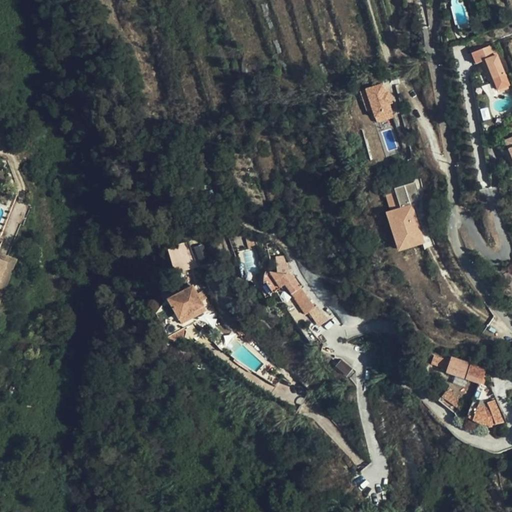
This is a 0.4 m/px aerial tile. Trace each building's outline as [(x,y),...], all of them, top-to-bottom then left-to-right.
[(487,47),(470,54),(474,64),(480,62),(484,72),(488,71),(492,82),(496,91),(508,86),(494,50),(489,52),(487,47)] [(387,92),(384,83),(361,90),(368,111),(373,109),(378,123),(396,117),(391,104),(393,103),(389,91),(387,92)] [(416,187),(396,193),(403,212),(392,216),(402,247),(422,240),(419,229),(417,224),(413,211),(420,200),(416,187)] [(403,212),(396,193),(386,196),(392,216),(403,212)] [(392,216),(389,217),(401,255),(424,247),(422,240),(402,247),(392,216)] [(191,242),(169,248),(176,273),(198,267),(191,242)] [(204,243),(193,247),(200,265),(210,262),(204,243)] [(245,248),(248,258),(256,256),(253,246),(245,248)] [(0,250),(0,257),(8,259),(0,286),(0,299),(4,301),(17,255),(0,250)] [(274,264),(276,271),(285,270),(283,263),(274,264)] [(276,271),(277,281),(287,282),(285,270),(276,271)] [(314,321),(319,317),(293,282),(290,282),(287,282),(277,281),(266,280),(265,280),(265,281),(264,281),(264,282),(263,283),(263,284),(263,285),(263,286),(262,286),(262,287),(263,288),(263,289),(263,290),(264,291),(271,301),(285,291),(306,319),(310,316),(314,321)] [(208,317),(204,310),(198,302),(193,295),(170,310),(185,332),(196,325),(208,317)] [(198,302),(204,310),(209,307),(203,299),(198,302)] [(185,332),(170,310),(164,315),(157,324),(170,343),(185,332)] [(249,335),(228,318),(221,324),(235,336),(236,335),(242,339),(244,337),(246,339),(249,335)] [(198,329),(196,325),(185,332),(189,336),(198,329)] [(185,332),(170,343),(184,346),(189,336),(185,332)] [(442,364),(443,359),(433,355),(430,364),(437,366),(438,363),(442,364)] [(504,419),(490,389),(490,380),(490,376),(485,374),(487,367),(453,357),(448,373),(480,385),(467,419),(475,421),(481,423),(487,424),(493,423),(498,422),(504,419)] [(463,402),(444,389),(437,400),(455,413),(463,402)]
